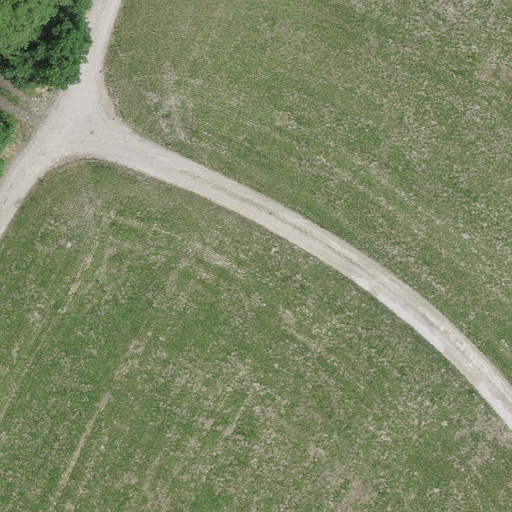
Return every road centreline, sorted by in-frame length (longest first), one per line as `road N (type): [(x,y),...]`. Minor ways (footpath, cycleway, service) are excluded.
road 1 (track): [(63,113),(329,247),(463,352),(511,410)]
road 2 (track): [(109,0),(63,113),(0,231)]
